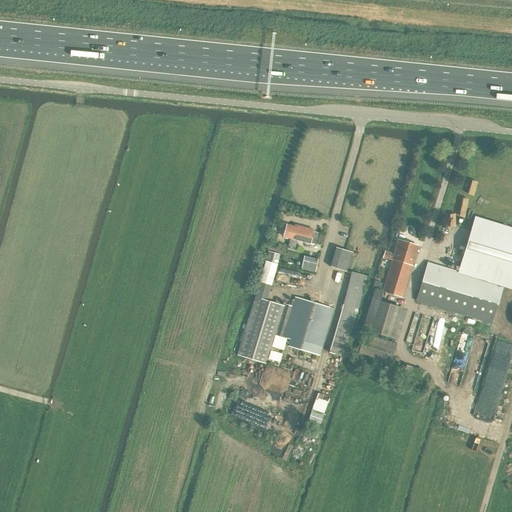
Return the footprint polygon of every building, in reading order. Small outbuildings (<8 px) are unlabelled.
[(427,262),(416,301),(429,305),(491,323),(502,287),(511,289),(511,228),(475,217),(458,272),(427,262)] [(297,228),(286,225),(283,236),(290,238),(288,246),(295,248),(297,240),(314,245),(317,233),(313,232),(313,230),(297,226),(297,228)] [(402,297),(418,246),(398,240),(394,254),(385,251),(383,257),(392,260),(382,291),(402,297)] [(335,247),(330,267),(340,270),(346,272),(347,268),(352,252),(346,251),(335,247)] [(268,251),(259,282),(271,285),(280,255),(268,251)] [(317,264),(303,260),(301,269),(315,272),(317,264)] [(344,357),(366,276),(351,272),(329,353),(344,357)] [(255,294),(236,356),(266,365),(275,336),(293,341),(292,348),(318,356),(321,347),(333,309),(295,297),(292,307),(284,304),(283,306),(267,301),(266,301),(271,285),(259,282),(255,294)] [(362,328),(389,337),(397,339),(407,310),(379,300),(381,295),(374,292),(362,328)] [(387,367),(397,339),(389,337),(388,342),(365,334),(357,356),(387,367)] [(275,336),(272,348),(283,351),(287,340),(275,336)]
